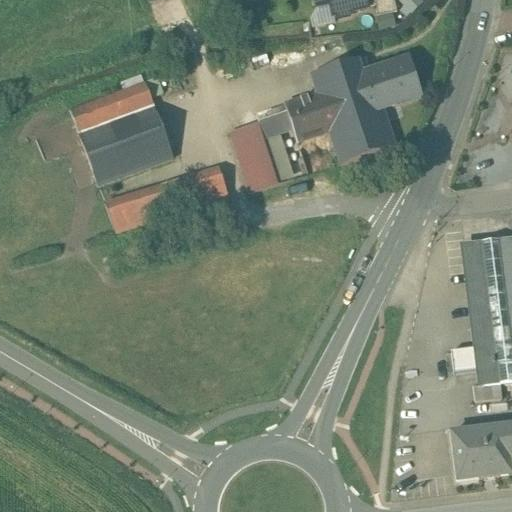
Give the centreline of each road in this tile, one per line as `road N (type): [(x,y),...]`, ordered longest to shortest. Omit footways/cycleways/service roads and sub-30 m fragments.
road 1 (secondary): [(293,448),(416,205)]
road 2 (residential): [(161,242),(316,206),(416,205)]
road 3 (secondary): [(211,479),(0,356)]
road 4 (secondary): [(416,205),(467,71),(482,0)]
